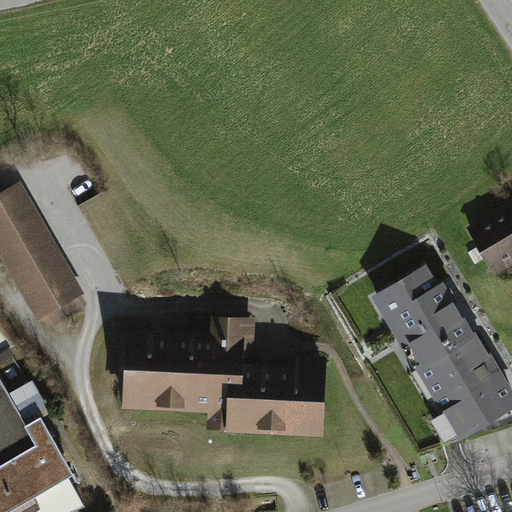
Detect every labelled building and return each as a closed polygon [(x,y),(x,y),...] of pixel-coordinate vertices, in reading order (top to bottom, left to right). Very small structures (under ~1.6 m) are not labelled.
[(20,187),(0,198),(0,211),(53,304),(79,290),(20,187)] [(114,268),(139,254),(103,191),(78,206),(114,268)] [(511,204),(471,229),(495,270),(511,260),(511,204)] [(151,274),(139,254),(114,268),(126,289),(151,274)] [(403,286),(379,300),(391,320),(396,317),(422,362),(470,334),(455,308),(449,311),(447,308),(453,305),(441,285),(436,288),(424,268),(400,281),(403,286)] [(61,318),(53,304),(41,311),(49,325),(61,318)] [(0,350),(14,342),(0,318),(0,350)] [(212,398),(210,425),(232,426),(232,417),(251,417),(250,427),(273,428),(273,419),(306,420),(306,430),(319,431),(322,361),(294,359),(293,376),(239,373),(242,320),(215,319),(214,346),(154,343),(154,335),(130,334),(127,404),(150,405),(151,395),(212,398)] [(470,334),(422,362),(419,364),(460,434),(511,403),(511,396),(474,332),(470,334)] [(0,511),(57,511),(87,500),(40,418),(27,425),(0,378),(0,511)] [(25,418),(46,406),(31,381),(10,393),(25,418)]
